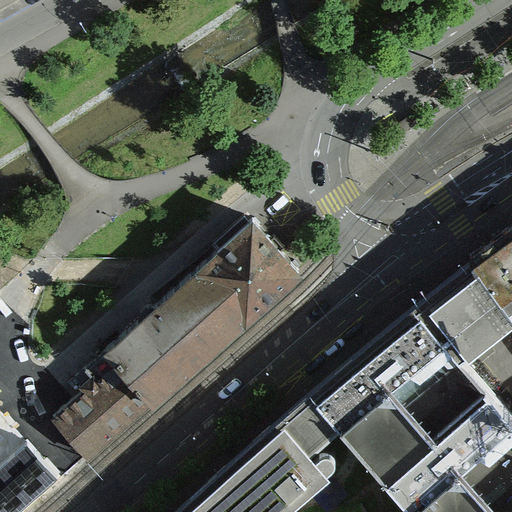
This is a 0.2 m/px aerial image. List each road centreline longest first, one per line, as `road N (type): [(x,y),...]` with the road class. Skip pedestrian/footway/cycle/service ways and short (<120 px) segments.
road 1 (secondary): [(101,511),(395,256)]
road 2 (secondary): [(489,0),(359,87),(331,132),(326,157),(337,197),(395,256)]
road 3 (secondary): [(395,256),(511,174)]
